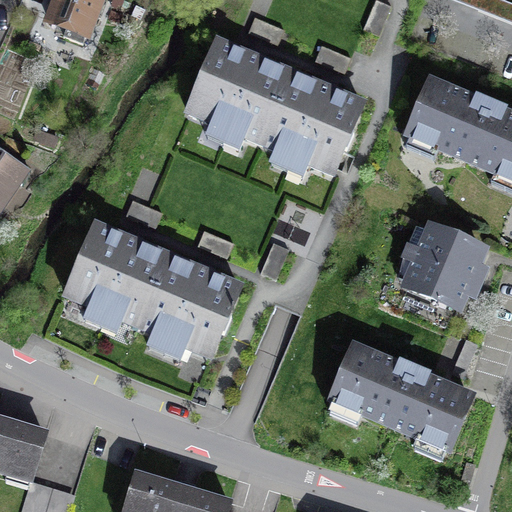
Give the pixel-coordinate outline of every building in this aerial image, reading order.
[(64,38),(83,46),(101,0),(100,0),(57,0),(49,23),(67,30),(64,38)] [(448,0),(511,24),(511,4),(500,0),(448,0)] [(364,31),(379,38),(392,8),(376,2),(364,31)] [(248,35),(278,47),(284,32),(255,20),(248,35)] [(261,146),(290,77),(218,47),(207,73),(204,72),(197,89),(199,90),(189,116),(261,146)] [(344,76),(351,60),(322,48),(315,63),(344,76)] [(290,77),(261,146),(333,177),(344,151),(347,153),(354,136),(351,134),(362,108),(317,88),(290,77)] [(511,181),(511,121),(503,118),(500,124),(472,112),(475,106),(431,87),(410,138),(511,181)] [(0,212),(19,185),(21,186),(20,184),(29,170),(4,153),(0,159),(0,212)] [(155,230),(162,215),(133,202),(126,218),(155,230)] [(66,298),(138,329),(168,260),(96,230),(84,256),(81,255),(74,272),(77,273),(66,298)] [(204,233),(198,248),(227,261),(234,245),(204,233)] [(408,290),(457,311),(482,254),(432,233),(423,255),(409,249),(403,262),(417,268),(408,290)] [(289,252),(274,245),(261,275),(276,282),(289,252)] [(168,260),(138,329),(211,360),(222,334),(224,335),(231,319),(229,318),(240,291),(194,271),(168,260)] [(448,452),(470,401),(426,382),(423,389),(395,377),(398,370),(355,352),(333,403),(448,452)] [(0,473),(32,484),(46,439),(7,428),(9,423),(0,420),(0,473)] [(135,479),(125,511),(228,511),(230,508),(192,497),(193,492),(180,488),(178,492),(135,479)] [(70,511),(74,501),(30,488),(22,511),(70,511)]
